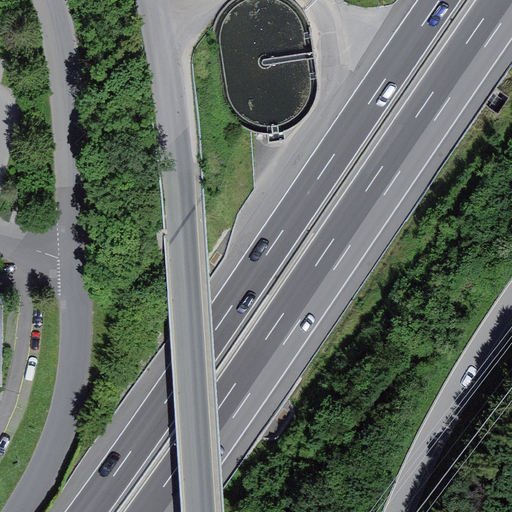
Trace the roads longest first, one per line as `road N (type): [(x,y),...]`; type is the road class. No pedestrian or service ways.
road 1 (motorway): [(439,0),(87,511)]
road 2 (motorway): [(156,511),(507,0)]
road 3 (unclassified): [(21,511),(55,448),(76,370),(71,155),(48,0)]
road 4 (tertiary): [(200,511),(184,223),(152,0)]
road 5 (unclassified): [(511,304),(396,511)]
